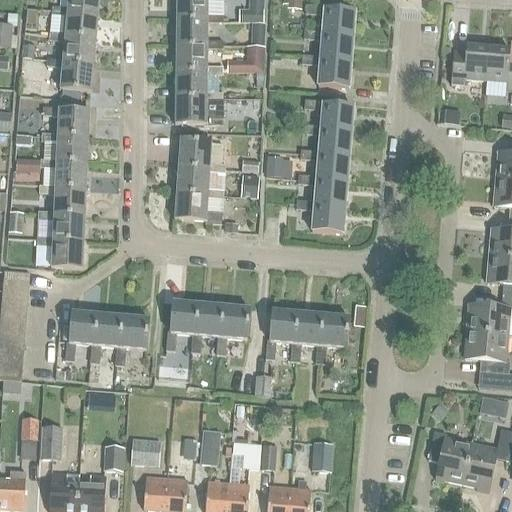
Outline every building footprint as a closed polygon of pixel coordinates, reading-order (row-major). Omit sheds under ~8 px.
[(67,0),(67,11),(67,14),(99,17),(100,0),(67,0)] [(223,26),(223,18),(208,18),(207,0),(175,0),(175,23),(207,23),(207,26),(223,26)] [(232,26),(263,26),(264,0),(249,0),(248,13),(233,13),(232,26)] [(301,0),(283,0),(283,7),(288,7),(287,11),(301,12),(301,0)] [(352,41),(355,16),(325,13),(325,10),(306,8),(305,17),(323,19),(322,35),(322,39),(352,41)] [(40,12),(25,10),(24,24),(39,25),(40,12)] [(50,18),(48,36),(49,36),(64,37),(64,40),(96,43),(99,17),(67,14),(67,11),(52,10),(51,18),(50,18)] [(207,43),(207,26),(207,23),(175,23),(175,49),(207,49),(207,52),(222,52),(222,44),(207,43)] [(251,48),(264,49),(265,27),(251,26),(251,48)] [(12,29),(0,27),(0,52),(10,53),(12,29)] [(322,39),(322,35),(304,33),(303,43),(321,44),(320,60),(320,64),(350,67),(352,41),(322,39)] [(49,36),(48,44),(64,45),(62,63),(62,66),(94,69),(96,43),(64,40),(64,37),(49,36)] [(35,49),(23,48),(22,60),(33,61),(35,49)] [(207,69),(207,52),(207,49),(175,49),(175,75),(207,75),(207,77),(222,78),(222,69),(207,69)] [(264,50),(246,50),(246,64),(227,63),(227,76),(264,76),(264,50)] [(485,84),(488,51),(466,50),(464,63),(453,62),(451,89),(463,90),(464,83),(485,84)] [(511,93),(511,67),(509,67),(510,53),(488,51),(485,84),(506,86),(505,93),(511,93)] [(0,58),(0,73),(7,74),(9,60),(0,58)] [(320,64),(320,60),(302,59),(301,68),(319,69),(317,90),(348,92),(350,67),(320,64)] [(47,62),(46,70),(61,71),(59,92),(62,93),(79,94),(91,95),(94,69),(62,66),(62,63),(47,62)] [(207,95),(207,77),(207,75),(175,75),(175,101),(207,101),(207,103),(222,103),(222,95),(207,95)] [(78,103),(79,94),(62,93),(61,101),(78,103)] [(221,130),(222,122),(207,122),(207,103),(207,101),(175,101),(174,127),(181,127),(181,135),(219,136),(220,130),(221,130)] [(351,137),(353,111),(323,108),(324,105),(305,103),(304,113),(322,114),(320,130),(320,134),(351,137)] [(88,142),(90,115),(58,114),(58,112),(43,111),(42,119),(57,120),(57,137),(56,140),(88,142)] [(11,117),(0,116),(0,133),(10,134),(11,117)] [(500,130),(511,131),(511,118),(502,118),(500,130)] [(320,134),(320,130),(302,128),(302,138),(320,139),(318,155),(318,159),(349,162),(351,137),(320,134)] [(41,137),(41,145),(44,145),(43,163),(55,163),(55,166),(87,168),(88,142),(56,140),(57,137),(41,137)] [(15,148),(31,149),(32,139),(16,138),(15,148)] [(225,177),(225,168),(210,167),(212,146),(179,144),(178,170),(210,172),(209,176),(225,177)] [(318,159),(318,155),(300,154),(300,163),(317,164),(316,180),(316,184),(347,187),(349,162),(318,159)] [(511,156),(497,156),(495,183),(511,184),(511,156)] [(27,163),(15,162),(15,175),(27,176),(27,163)] [(281,163),(266,162),(265,181),(280,182),(281,163)] [(55,163),(43,163),(40,163),(40,171),(55,171),(54,189),(54,192),(86,194),(87,168),(55,166),(55,163)] [(241,174),(258,176),(259,165),(242,163),(241,174)] [(208,193),(209,176),(210,172),(178,170),(176,196),(208,198),(208,201),(223,202),(223,194),(208,193)] [(259,180),(242,179),(241,200),(257,202),(259,180)] [(316,184),(316,180),(298,179),(297,188),(315,189),(314,205),(314,209),(345,212),(347,187),(316,184)] [(511,184),(495,183),(493,210),(509,211),(508,223),(511,223),(511,184)] [(54,192),(54,189),(39,189),(39,197),(54,198),(53,215),(53,218),(85,220),(86,194),(54,192)] [(221,228),(221,220),(223,202),(208,201),(208,198),(176,196),(174,223),(205,225),(205,227),(221,228)] [(314,209),(314,205),(296,204),(295,213),(313,214),(312,235),(342,238),(345,212),(314,209)] [(8,235),(22,236),(23,216),(10,215),(8,235)] [(53,218),(53,215),(38,215),(37,223),(53,224),(52,241),(52,244),(84,246),(85,220),(53,218)] [(511,223),(508,223),(507,234),(491,233),(488,260),(511,261),(511,223)] [(223,236),(237,236),(245,236),(245,227),(237,226),(224,226),(223,236)] [(52,244),(52,241),(37,241),(36,249),(51,249),(50,271),(83,272),(84,246),(52,244)] [(511,261),(488,260),(486,287),(503,288),(502,300),(511,300),(511,261)] [(29,289),(30,277),(4,275),(3,287),(29,289)] [(28,301),(29,289),(3,287),(2,299),(28,301)] [(27,313),(28,301),(2,299),(1,311),(27,313)] [(511,313),(511,300),(502,300),(501,311),(468,308),(466,335),(508,339),(510,313),(511,313)] [(196,339),(198,308),(173,306),(170,336),(167,335),(165,354),(175,355),(176,337),(192,339),(196,339)] [(221,341),(224,310),(198,308),(196,339),(192,339),(191,357),(200,357),(201,339),(217,341),(221,341)] [(355,309),(354,318),(365,319),(366,310),(355,309)] [(247,343),(249,312),(224,310),(221,341),(217,341),(216,359),(225,360),(226,342),(247,343)] [(0,322),(26,325),(27,313),(1,311),(0,321),(0,322)] [(295,348),(298,317),(272,314),(269,344),(267,344),(265,363),(274,364),(276,346),(292,347),(295,348)] [(66,346),(66,353),(65,365),(74,366),(76,348),(84,348),(92,349),(95,349),(98,318),(72,316),(71,325),(69,346),(66,346)] [(320,350),(323,319),(298,317),(295,348),(292,347),(290,365),(299,366),(301,348),(317,350),(320,350)] [(123,320),(98,318),(95,349),(92,349),(90,367),(99,368),(101,350),(116,351),(120,351),(123,320)] [(346,352),(349,321),(323,319),(320,350),(317,350),(315,368),(324,368),(326,350),(346,352)] [(146,354),(149,323),(123,320),(120,351),(116,351),(115,369),(124,370),(126,352),(146,354)] [(0,334),(25,337),(26,325),(0,322),(0,334)] [(0,347),(24,349),(25,337),(0,334),(0,347)] [(505,365),(508,339),(466,335),(464,362),(480,364),(479,375),(508,378),(509,365),(505,365)] [(0,359),(23,361),(24,349),(0,347),(0,359)] [(0,371),(22,373),(23,361),(0,359),(0,371)] [(0,383),(21,385),(22,373),(0,371),(0,383)] [(255,401),(267,401),(268,381),(257,380),(255,401)] [(482,401),(478,417),(485,418),(489,402),(482,401)] [(505,423),(509,407),(489,402),(485,418),(505,423)] [(430,417),(436,422),(444,412),(438,407),(430,417)] [(38,424),(22,423),(21,444),(36,445),(38,424)] [(40,463),(61,464),(62,432),(41,431),(40,463)] [(507,465),(511,439),(511,435),(501,433),(496,453),(471,447),(462,488),(476,491),(476,493),(488,496),(495,462),(507,465)] [(200,467),(217,469),(220,437),(203,435),(200,467)] [(462,488),(471,447),(445,442),(446,438),(434,435),(428,464),(439,466),(435,482),(462,488)] [(196,443),(184,442),(183,454),(195,455),(196,443)] [(160,445),(132,443),(131,469),(159,471),(160,445)] [(243,459),(244,447),(233,446),(233,458),(243,459)] [(244,447),(243,459),(242,472),(259,473),(260,448),(244,447)] [(311,475),(331,476),(332,448),(312,447),(311,475)] [(261,473),(275,474),(276,450),(263,450),(261,473)] [(103,475),(123,476),(124,452),(104,451),(103,475)] [(0,511),(23,511),(25,476),(10,475),(9,483),(0,482),(0,511)] [(76,511),(78,487),(66,487),(66,478),(51,477),(48,511),(76,511)] [(103,511),(105,480),(90,479),(89,488),(78,487),(76,511),(103,511)] [(164,511),(167,482),(146,481),(143,511),(164,511)] [(185,511),(187,484),(167,482),(164,511),(185,511)] [(226,511),(228,487),(207,486),(205,511),(226,511)] [(247,511),(249,489),(228,487),(226,511),(247,511)] [(288,511),(290,492),(269,490),(267,511),(288,511)] [(309,511),(310,493),(290,492),(288,511),(309,511)]
